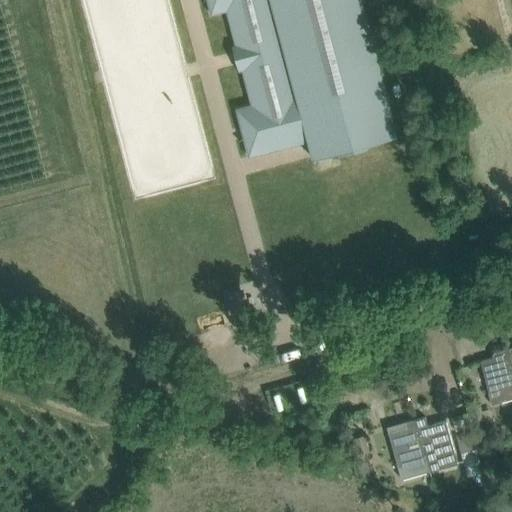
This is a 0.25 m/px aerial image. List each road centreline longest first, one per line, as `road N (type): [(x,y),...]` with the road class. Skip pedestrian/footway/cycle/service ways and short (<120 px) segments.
road 1 (unclassified): [(129,378),(511,276)]
road 2 (track): [(0,337),(129,378),(144,429),(122,474),(90,511)]
